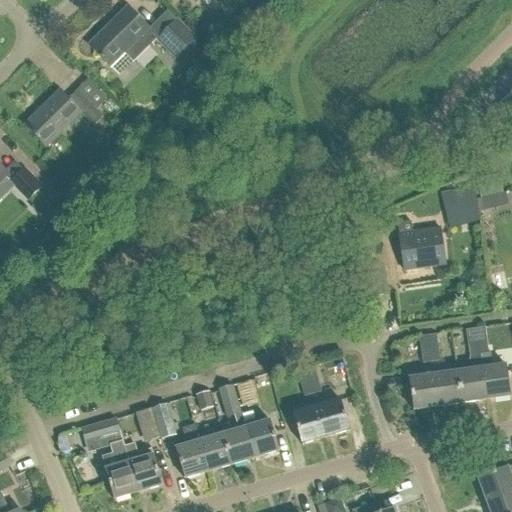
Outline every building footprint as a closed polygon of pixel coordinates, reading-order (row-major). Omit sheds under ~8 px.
[(128,8),(89,47),(110,68),(120,78),(136,63),(158,41),(178,60),(198,40),(169,11),(150,30),(128,8)] [(207,37),(211,34),(212,28),(209,24),(203,23),(198,27),(198,32),(201,37),(207,37)] [(71,104),(60,92),(25,127),(45,148),(80,113),(94,127),(103,118),(81,95),(71,104)] [(103,108),(109,114),(115,108),(109,102),(103,108)] [(0,167),(0,204),(2,203),(0,201),(0,190),(12,180),(0,167)] [(29,203),(42,190),(24,171),(11,184),(29,203)] [(473,186),(440,196),(446,216),(479,207),(473,186)] [(62,193),(51,204),(58,211),(62,215),(74,204),(69,200),(62,193)] [(399,225),(401,238),(401,245),(405,271),(445,265),(441,233),(425,235),(414,236),(412,223),(399,225)] [(324,271),(345,269),(344,258),(323,260),(324,271)] [(370,299),(389,297),(386,268),(367,270),(370,299)] [(470,343),(487,340),(485,328),(468,331),(470,343)] [(422,353),(440,350),(438,337),(420,340),(422,353)] [(471,357),(480,355),(489,354),(487,340),(470,343),(471,357)] [(422,353),(424,366),(442,364),(440,350),(422,353)] [(493,367),(491,354),(480,355),(482,368),(486,401),(511,397),(507,365),(493,367)] [(486,401),(482,368),(480,355),(471,357),(469,357),(471,370),(458,372),(462,404),(486,401)] [(307,370),(314,395),(322,393),(316,368),(307,370)] [(305,397),(314,395),(307,370),(298,373),(305,397)] [(438,407),(462,404),(458,372),(434,375),(438,407)] [(414,411),(438,407),(434,375),(410,378),(414,411)] [(237,386),(243,409),(258,405),(251,382),(237,386)] [(243,422),(242,418),(234,388),(220,391),(228,422),(233,420),(234,425),(236,431),(224,434),(232,465),(255,458),(245,422),(243,422)] [(210,394),(197,398),(202,413),(215,409),(210,394)] [(317,407),(326,438),(349,431),(340,400),(317,407)] [(162,442),(177,437),(168,407),(154,411),(162,442)] [(302,445),(326,438),(317,407),(293,414),(302,445)] [(148,444),(161,441),(152,411),(140,415),(148,444)] [(82,430),(85,442),(121,432),(117,419),(82,430)] [(255,421),(245,424),(255,458),(279,451),(270,421),(256,425),(255,421)] [(209,472),(198,436),(196,428),(186,430),(188,439),(190,444),(176,448),(185,479),(209,472)] [(232,465),(224,434),(211,438),(209,432),(198,436),(209,472),(232,465)] [(345,435),(298,448),(302,462),(349,450),(345,435)] [(138,493),(126,449),(124,444),(110,448),(110,449),(112,456),(102,458),(106,469),(114,500),(138,493)] [(126,449),(138,493),(162,486),(152,452),(139,456),(136,446),(126,449)] [(0,474),(11,469),(5,457),(0,459),(0,474)] [(511,478),(508,467),(477,479),(486,502),(511,491),(511,478)] [(511,511),(511,491),(486,502),(489,511),(511,511)] [(0,498),(0,511),(22,511),(21,510),(15,511),(9,511),(3,497),(0,498)]
